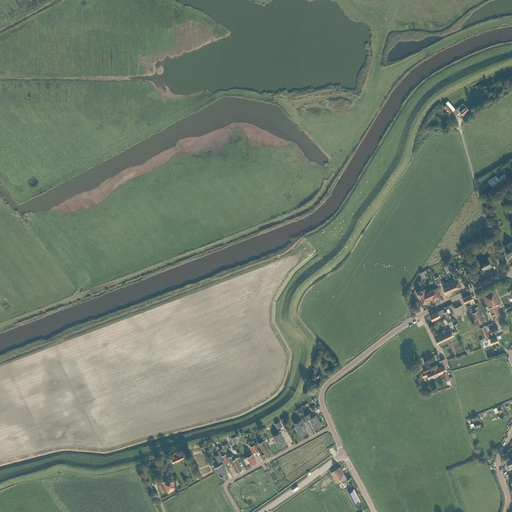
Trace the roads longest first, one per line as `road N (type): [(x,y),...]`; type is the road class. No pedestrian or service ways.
road 1 (tertiary): [(331,427),(321,397),(332,378),(422,314),(509,271)]
road 2 (unknown): [(509,271),(499,268),(456,119)]
road 3 (residential): [(237,511),(228,482),(331,427)]
